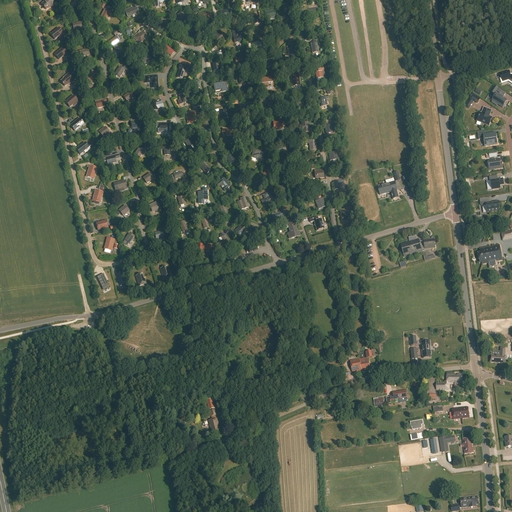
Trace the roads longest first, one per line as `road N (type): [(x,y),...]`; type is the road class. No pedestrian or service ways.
road 1 (unclassified): [(0,330),(90,316),(454,212)]
road 2 (residential): [(475,370),(362,378),(182,457)]
road 3 (tertiary): [(475,370),(454,212)]
road 4 (tertiary): [(489,511),(475,370)]
road 5 (tertiary): [(454,212),(437,77)]
